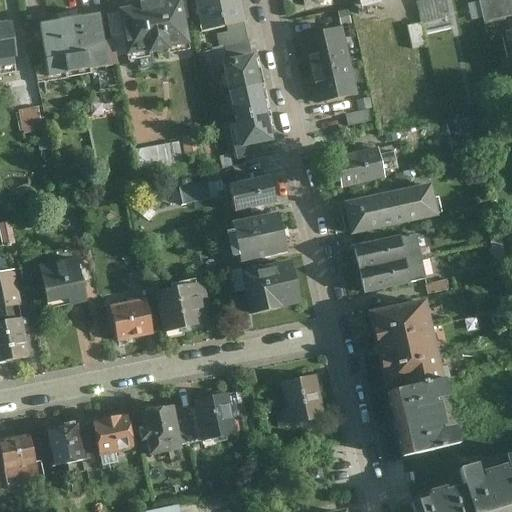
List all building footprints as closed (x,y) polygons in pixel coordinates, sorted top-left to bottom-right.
[(185,0),(176,0),(123,9),(131,57),(193,47),(185,0)] [(245,0),(196,0),(203,32),(250,23),(245,0)] [(450,0),(415,0),(421,21),(407,25),(413,52),(433,48),(430,39),(458,32),(450,0)] [(511,0),(479,0),(485,22),(511,16),(511,0)] [(114,67),(104,14),(75,19),(84,72),(114,67)] [(54,78),(84,72),(75,19),(44,25),(54,78)] [(9,22),(0,22),(0,62),(18,60),(12,24),(9,24),(9,22)] [(300,38),(308,71),(350,61),(342,28),(300,38)] [(248,29),(219,35),(221,46),(250,40),(248,29)] [(259,55),(228,61),(234,91),(265,84),(259,55)] [(359,96),(350,61),(308,71),(316,106),(359,96)] [(271,113),(265,84),(234,91),(239,119),(271,113)] [(369,110),(345,115),(348,127),(372,122),(369,110)] [(271,113),(239,119),(245,148),(277,141),(271,113)] [(145,145),(146,166),(184,164),(182,143),(145,145)] [(377,149),(332,160),(340,191),(385,181),(377,149)] [(273,177),(229,186),(235,214),(279,205),(273,177)] [(431,185),(342,205),(349,238),(439,219),(431,185)] [(286,216),(233,226),(240,265),(293,254),(286,216)] [(353,249),(358,272),(421,258),(416,235),(353,249)] [(421,258),(358,272),(363,295),(426,282),(421,258)] [(81,259),(41,268),(49,306),(73,302),(74,307),(90,304),(81,259)] [(0,260),(0,271),(9,270),(8,260),(0,260)] [(297,264),(243,274),(251,316),(304,306),(297,264)] [(17,272),(0,275),(0,311),(25,307),(17,272)] [(176,290),(159,293),(169,340),(208,331),(205,317),(214,315),(208,283),(201,285),(200,281),(176,286),(176,290)] [(150,302),(112,310),(119,345),(157,337),(150,302)] [(425,303),(367,315),(373,341),(431,329),(425,303)] [(24,320),(0,324),(0,365),(33,360),(24,320)] [(438,355),(431,329),(373,341),(378,367),(438,355)] [(444,381),(438,355),(378,367),(384,393),(444,381)] [(324,422),(315,378),(283,385),(289,413),(285,414),(288,429),(324,422)] [(445,384),(385,397),(393,431),(437,421),(434,407),(449,403),(445,384)] [(240,437),(231,396),(196,404),(205,445),(240,437)] [(184,454),(174,407),(143,413),(147,431),(143,432),(146,447),(150,446),(153,461),(184,454)] [(131,417),(95,423),(102,460),(137,453),(131,417)] [(198,420),(183,423),(188,447),(203,444),(198,420)] [(441,435),(437,421),(393,431),(402,465),(460,451),(455,432),(441,435)] [(88,465),(81,429),(49,435),(56,471),(88,465)] [(33,436),(0,443),(10,487),(47,481),(44,465),(40,466),(33,436)] [(477,469),(463,473),(473,511),(511,511),(511,456),(507,458),(511,475),(482,484),(477,469)] [(428,503),(411,507),(412,511),(473,511),(463,474),(459,475),(464,492),(445,498),(444,494),(428,499),(428,503)]
